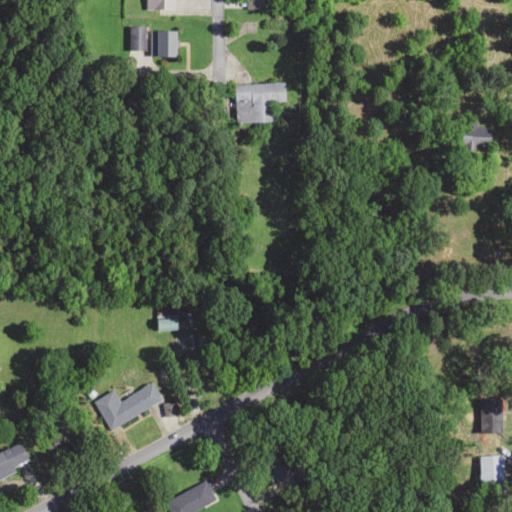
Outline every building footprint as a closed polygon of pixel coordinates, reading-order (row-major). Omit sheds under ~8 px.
[(173,0),(143,0),(143,9),(173,9),(173,0)] [(243,0),(244,9),(265,9),(264,0),(243,0)] [(143,26),(126,26),(126,49),(143,49),(143,26)] [(173,30),(147,30),(147,56),(173,56),(173,30)] [(231,84),(232,123),(268,122),(268,102),(282,102),(281,83),(231,84)] [(461,145),(487,145),(487,126),(474,126),(473,119),(460,120),(461,145)] [(154,330),(175,330),(175,317),(154,317),(154,330)] [(159,402),(149,383),(115,401),(110,390),(90,401),(105,430),(159,402)] [(57,433),(39,439),(45,453),(73,442),(65,422),(54,426),(57,433)] [(0,476),(26,465),(16,443),(0,450),(0,476)] [(477,496),(501,496),(501,456),(477,456),(477,496)] [(280,479),(272,460),(262,464),(270,483),(280,479)] [(186,511),(212,501),(204,482),(163,500),(168,511),(186,511)]
